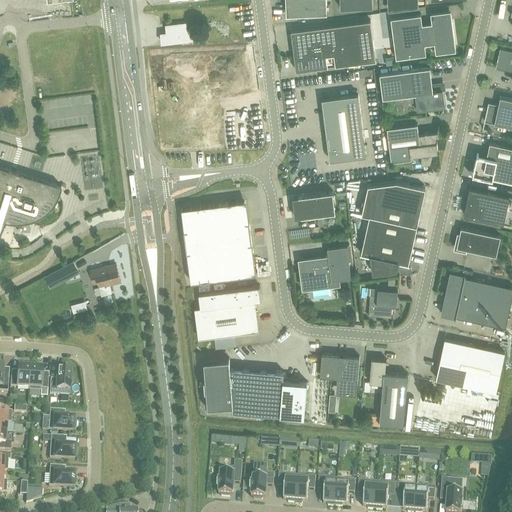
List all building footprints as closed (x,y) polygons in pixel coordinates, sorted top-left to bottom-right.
[(326,0),(285,0),(286,15),(327,13),(326,0)] [(455,40),(452,19),(451,10),(431,12),(432,22),(422,23),(421,13),(391,17),(396,57),(426,53),(425,43),(434,42),(436,52),(456,49),(455,40)] [(371,20),(331,25),(291,30),(296,70),(336,65),(376,60),(371,20)] [(161,33),(162,42),(193,38),(192,29),(187,30),(186,24),(186,23),(166,25),(166,26),(167,32),(161,33)] [(511,50),(500,48),(496,67),(511,70),(511,50)] [(430,67),(380,73),(383,98),(403,95),(404,101),(417,100),(418,108),(444,105),(442,90),(438,90),(435,90),(435,91),(433,91),(430,67)] [(366,155),(358,93),(322,98),(330,159),(366,155)] [(511,98),(500,96),(498,104),(498,106),(489,104),(489,102),(488,102),(483,127),(483,128),(485,121),(511,126),(511,98)] [(431,162),(433,152),(438,151),(437,141),(436,141),(438,130),(437,131),(429,132),(419,133),(418,123),(387,127),(392,160),(412,158),(411,155),(421,154),(422,163),(431,162)] [(485,162),(476,160),(473,173),(493,178),(493,177),(499,179),(499,180),(505,180),(511,181),(511,146),(490,142),(485,162)] [(0,230),(3,224),(5,220),(11,221),(16,221),(23,220),(34,217),(43,212),(50,206),(55,199),(57,196),(59,192),(58,192),(60,188),(61,185),(56,183),(0,165),(0,230)] [(410,263),(409,262),(425,187),(397,181),(368,184),(362,213),(370,215),(361,252),(360,252),(370,254),(373,272),(398,269),(399,261),(410,263)] [(470,186),(464,213),(504,222),(511,223),(511,195),(510,195),(470,186)] [(333,191),(293,196),(295,217),(336,211),(333,191)] [(186,240),(191,281),(256,273),(249,221),(247,221),(245,201),(228,203),(219,204),(207,206),(203,206),(199,208),(195,210),(192,213),(190,217),(187,220),(186,224),(186,228),(186,233),(187,240),(186,240)] [(457,232),(454,248),(467,251),(467,248),(496,255),(501,235),(461,227),(460,232),(457,232)] [(351,276),(347,243),(327,246),(329,256),(303,259),(305,273),(315,272),(315,278),(331,276),(332,279),(351,276)] [(73,261),(44,276),(50,288),(79,273),(73,261)] [(116,263),(90,270),(94,283),(98,281),(102,295),(112,292),(110,284),(121,281),(116,263)] [(464,278),(453,276),(448,299),(445,298),(442,313),(456,316),(455,319),(456,319),(456,315),(506,326),(511,297),(511,285),(465,276),(466,273),(465,273),(464,278)] [(201,306),(195,307),(199,338),(259,330),(255,300),(261,299),(259,285),(260,285),(260,284),(253,285),(253,286),(199,293),(201,306)] [(368,314),(367,315),(393,317),(393,316),(392,316),(393,305),(397,306),(398,289),(378,288),(377,295),(370,294),(369,314),(368,314)] [(87,309),(85,301),(72,305),(74,312),(87,309)] [(445,338),(436,378),(496,391),(504,351),(445,338)] [(322,353),(320,375),(338,376),(342,377),(341,393),(345,393),(357,394),(360,356),(322,353)] [(387,359),(372,357),(370,381),(383,382),(379,422),(404,424),(408,374),(386,372),(387,359)] [(307,381),(284,379),(284,371),(266,370),(248,368),(230,367),(230,358),(204,360),(206,375),(207,390),(208,406),(223,405),(233,404),(233,410),(244,411),(262,412),(281,414),(305,416),(307,381)] [(0,391),(8,392),(9,379),(2,379),(3,367),(0,366),(0,391)] [(29,388),(30,368),(28,368),(28,366),(21,366),(21,367),(18,367),(17,374),(11,373),(10,387),(28,388),(29,388)] [(29,388),(28,388),(28,391),(41,391),(41,389),(48,389),(49,376),(42,375),(43,369),(39,369),(40,367),(33,367),(33,368),(30,368),(29,388)] [(61,369),(61,370),(57,370),(57,382),(50,382),(49,395),(69,396),(70,385),(71,385),(72,378),(70,378),(71,371),(67,371),(68,369),(61,369)] [(0,410),(0,421),(6,422),(6,423),(11,423),(12,412),(0,410)] [(50,410),(48,430),(73,432),(73,429),(76,430),(76,421),(74,421),(74,419),(62,418),(63,411),(50,410)] [(419,417),(419,430),(428,430),(429,417),(419,417)] [(64,437),(51,436),(43,436),(43,441),(50,441),(49,458),(74,460),(74,457),(77,458),(77,450),(75,449),(75,447),(63,446),(64,437)] [(280,440),(262,440),(262,449),(279,450),(280,440)] [(0,470),(3,471),(7,471),(8,460),(3,459),(4,453),(0,453),(0,470)] [(230,497),(230,496),(233,496),(234,483),(241,484),(242,462),(235,461),(234,468),(221,467),(220,480),(217,480),(217,489),(219,489),(219,495),(221,495),(221,497),(230,497)] [(50,466),(48,486),(73,488),(74,485),(76,486),(77,478),(74,477),(74,475),(62,474),(63,467),(50,466)] [(251,497),(254,498),(254,499),(262,500),(262,498),(265,499),(266,486),(273,487),(274,474),(267,473),(253,472),(252,483),(250,483),(249,491),(252,491),(251,497)] [(278,487),(284,488),(283,500),(288,500),(288,502),(295,503),(297,476),(286,475),(279,474),(278,487)] [(302,504),(303,502),(307,502),(308,490),(315,490),(316,477),(309,477),(297,476),(295,503),(302,504)] [(323,503),(328,504),(328,506),(335,506),(337,479),(326,478),(319,477),(318,490),(324,491),(323,503)] [(335,506),(342,507),(342,505),(347,505),(348,493),(355,493),(356,480),(348,480),(337,479),(335,506)] [(460,511),(461,509),(463,509),(463,501),(461,500),(462,487),(449,486),(450,479),(442,479),(440,501),(447,501),(446,511),(460,511)] [(368,507),(368,509),(375,510),(377,483),(359,481),(358,494),(364,495),(363,507),(368,507)] [(389,483),(389,484),(377,483),(375,510),(382,510),(382,508),(387,509),(388,496),(395,497),(396,484),(389,483)] [(408,510),(407,511),(414,511),(417,486),(406,485),(399,484),(398,497),(404,498),(403,510),(408,510)] [(434,500),(436,487),(428,487),(417,486),(414,511),(422,511),(425,511),(426,511),(428,500),(434,500)]
